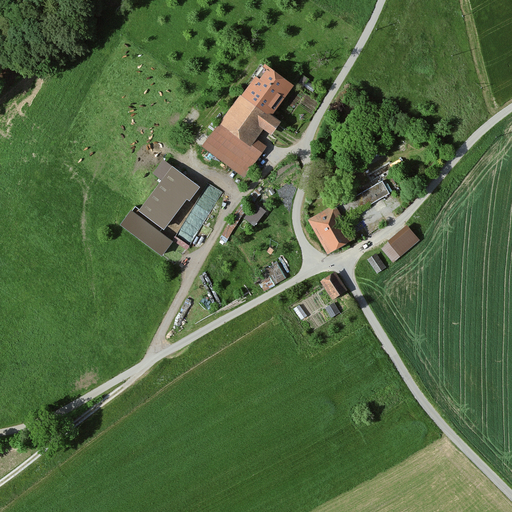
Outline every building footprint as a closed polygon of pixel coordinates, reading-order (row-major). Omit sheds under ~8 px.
[(298,88),(267,65),(204,149),(243,179),(267,148),(258,141),(266,131),(275,137),(285,123),(277,117),(298,88)] [(317,87),(305,78),(301,84),(313,93),(317,87)] [(203,190),(164,162),(155,175),(164,182),(141,213),(136,209),(123,226),(167,257),(177,243),(167,235),(192,201),(194,203),(203,190)] [(339,207),(346,221),(392,195),(384,182),(339,207)] [(267,213),(256,206),(245,220),(255,228),(267,213)] [(346,221),(339,207),(313,222),(332,256),(358,241),(346,221)] [(382,250),(395,264),(421,240),(409,226),(382,250)] [(386,268),(377,255),(367,261),(377,275),(386,268)] [(279,265),(258,275),(266,291),(287,281),(279,265)] [(349,292),(337,273),(321,283),(333,302),(349,292)] [(342,314),(335,304),(327,309),(334,320),(342,314)]
